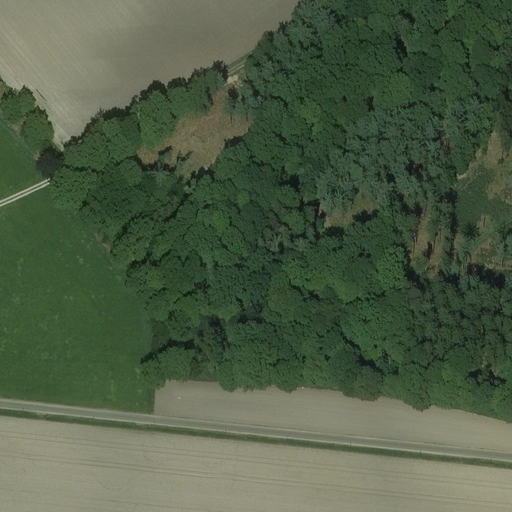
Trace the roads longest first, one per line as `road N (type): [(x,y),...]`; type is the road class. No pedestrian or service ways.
road 1 (unclassified): [(511,457),(0,405)]
road 2 (track): [(340,0),(78,168),(0,204)]
